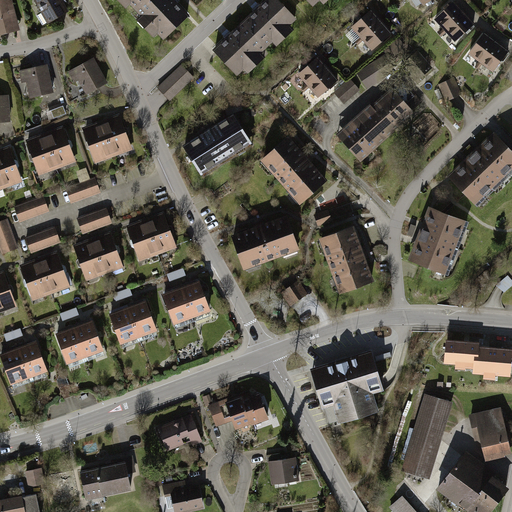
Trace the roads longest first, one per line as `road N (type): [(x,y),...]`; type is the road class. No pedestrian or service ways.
road 1 (tertiary): [(0,448),(269,353)]
road 2 (residential): [(511,95),(401,207),(394,243),(399,317)]
road 3 (residential): [(171,173),(269,353)]
road 4 (tertiary): [(269,353),(356,511)]
road 5 (residential): [(19,229),(171,173)]
road 6 (residential): [(134,94),(234,0)]
road 7 (tertiary): [(269,353),(399,317)]
